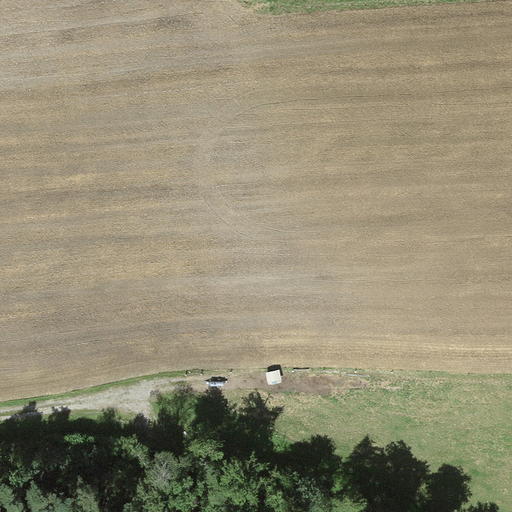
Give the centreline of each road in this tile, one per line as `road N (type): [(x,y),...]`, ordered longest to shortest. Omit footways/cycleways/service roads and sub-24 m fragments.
road 1 (track): [(408,511),(168,409)]
road 2 (track): [(0,419),(116,403),(168,409)]
